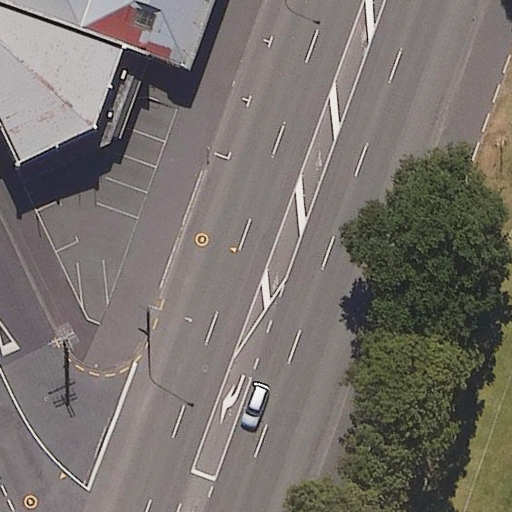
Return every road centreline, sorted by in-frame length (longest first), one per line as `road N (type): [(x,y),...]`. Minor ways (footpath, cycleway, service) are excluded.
road 1 (secondary): [(145,510),(328,0)]
road 2 (secondary): [(416,0),(236,511)]
road 3 (residential): [(0,369),(50,457),(88,488),(145,510)]
